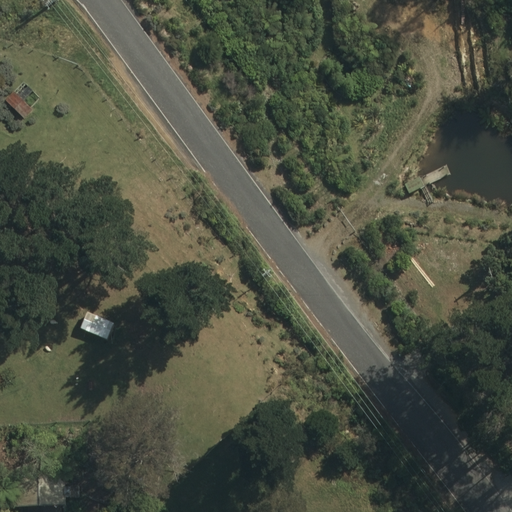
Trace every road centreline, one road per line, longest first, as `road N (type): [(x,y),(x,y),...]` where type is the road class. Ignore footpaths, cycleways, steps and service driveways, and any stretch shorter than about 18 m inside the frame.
road 1 (unclassified): [(76,0),(478,511)]
road 2 (track): [(290,261),(387,199),(511,218)]
